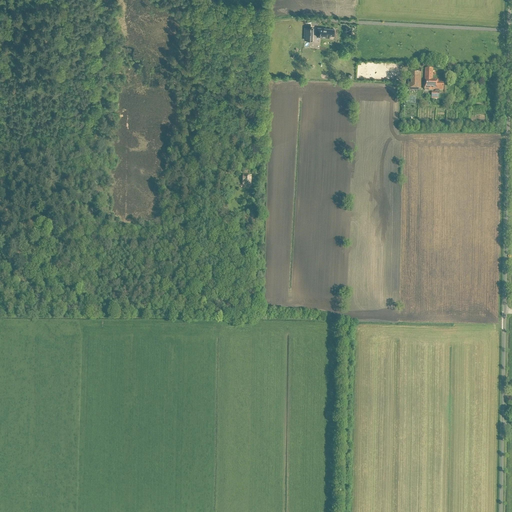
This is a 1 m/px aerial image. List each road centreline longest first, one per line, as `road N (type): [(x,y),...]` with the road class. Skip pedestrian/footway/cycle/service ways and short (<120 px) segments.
road 1 (unclassified): [(500,511),(510,0)]
road 2 (track): [(510,29),(261,20)]
road 3 (track): [(509,64),(358,63),(353,32)]
road 4 (track): [(261,20),(257,180)]
